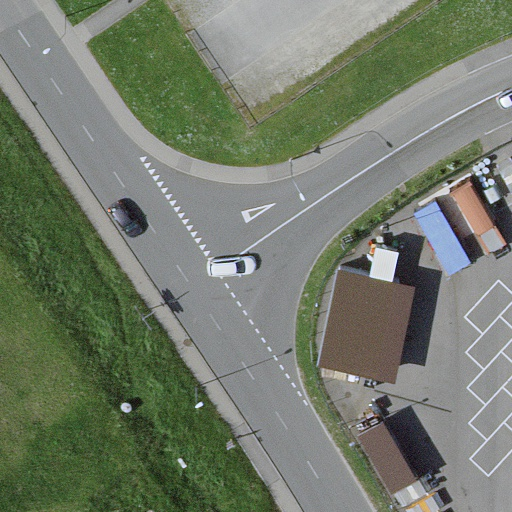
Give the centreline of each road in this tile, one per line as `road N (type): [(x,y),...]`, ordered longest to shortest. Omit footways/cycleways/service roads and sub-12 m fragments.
road 1 (tertiary): [(188,281),(396,148),(511,88)]
road 2 (tertiary): [(188,281),(0,1)]
road 3 (tertiary): [(337,511),(188,281)]
